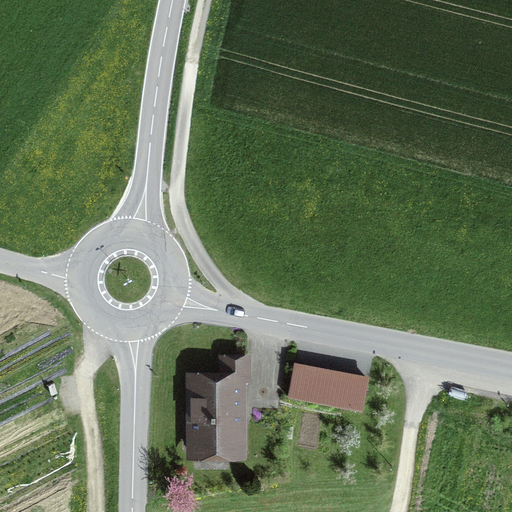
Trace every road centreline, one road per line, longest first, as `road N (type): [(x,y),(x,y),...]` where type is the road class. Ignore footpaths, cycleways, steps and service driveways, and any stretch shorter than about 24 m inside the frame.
road 1 (unclassified): [(171,298),(511,366)]
road 2 (track): [(252,316),(211,271),(179,209),(198,25)]
road 3 (tertiary): [(172,0),(133,235)]
road 4 (track): [(93,511),(85,365),(112,324)]
road 5 (tertiary): [(134,328),(132,511)]
road 6 (track): [(425,346),(394,511)]
